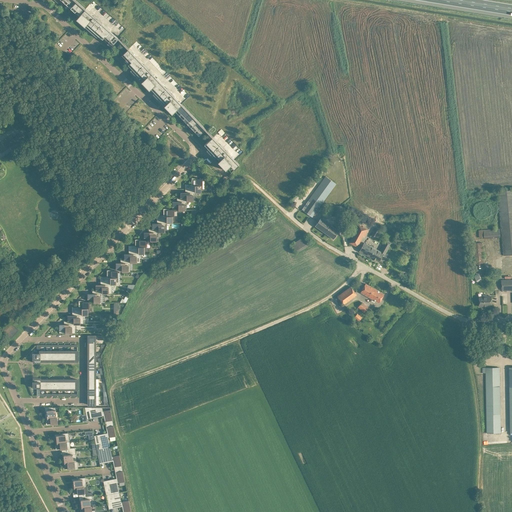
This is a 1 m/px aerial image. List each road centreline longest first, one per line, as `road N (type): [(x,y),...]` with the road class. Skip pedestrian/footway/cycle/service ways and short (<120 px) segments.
road 1 (track): [(363,265),(306,308),(107,387),(133,511)]
road 2 (residential): [(20,339),(195,150)]
road 3 (residential): [(195,150),(48,8),(11,0)]
road 4 (residential): [(16,400),(81,400),(81,339),(20,339)]
road 5 (track): [(363,265),(252,182),(227,177)]
road 6 (unclassified): [(511,319),(457,317),(363,265)]
